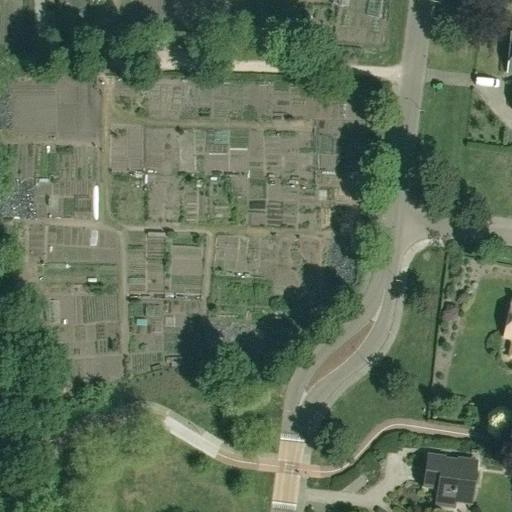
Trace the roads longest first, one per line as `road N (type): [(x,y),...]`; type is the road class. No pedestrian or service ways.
road 1 (track): [(0,62),(413,73)]
road 2 (unclassified): [(393,223),(422,0)]
road 3 (unclassified): [(294,433),(310,399),(375,342),(385,280)]
road 4 (unclassified): [(385,280),(368,311),(306,366),(294,433)]
